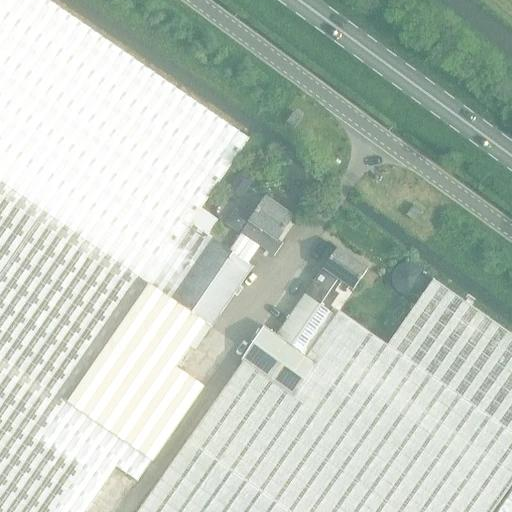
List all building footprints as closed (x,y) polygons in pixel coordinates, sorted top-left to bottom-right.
[(0,0),(0,511),(85,511),(116,466),(128,474),(139,482),(150,465),(67,405),(148,286),(171,301),(212,241),(206,237),(218,221),(201,209),(216,188),(232,165),(249,140),(45,0),(0,0)] [(293,112),(286,122),(296,128),(303,118),(293,112)] [(250,220),(240,234),(274,257),(282,243),(277,240),(292,219),(264,200),(250,220)] [(422,210),(414,204),(406,215),(413,220),(422,210)] [(235,210),(225,225),(240,234),(250,220),(235,210)] [(148,286),(67,405),(150,465),(173,431),(203,387),(174,368),(205,324),(210,328),(213,324),(234,292),(251,267),(229,252),(228,252),(212,241),(171,301),(148,286)] [(336,250),(321,272),(339,284),(352,292),(367,270),(336,250)] [(244,356),(241,361),(243,363),(294,398),(317,365),(307,358),(334,318),(326,312),(337,296),(333,293),(339,284),(321,272),(283,326),(276,336),(263,327),(244,356)] [(492,511),(511,484),(511,335),(433,280),(387,346),(338,312),(334,318),(307,358),(317,365),(294,398),(243,363),(138,511),(492,511)] [(511,511),(511,487),(494,511),(511,511)]
